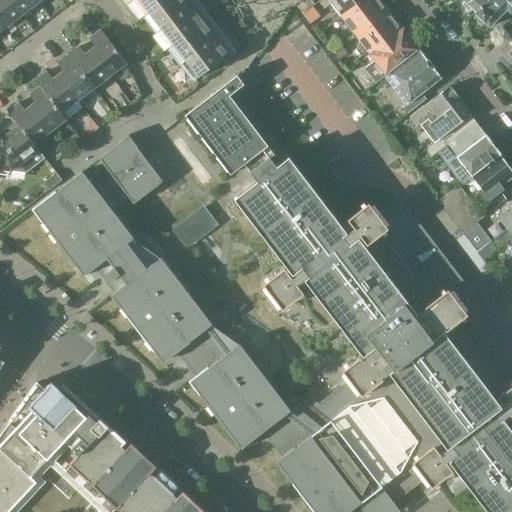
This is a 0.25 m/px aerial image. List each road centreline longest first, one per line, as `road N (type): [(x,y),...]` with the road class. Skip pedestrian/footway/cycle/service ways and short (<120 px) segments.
road 1 (tertiary): [(248,511),(0,285)]
road 2 (residential): [(511,335),(410,197)]
road 3 (residential): [(511,130),(411,0)]
